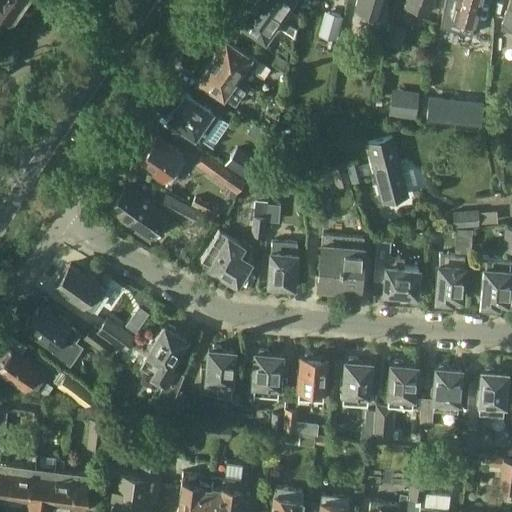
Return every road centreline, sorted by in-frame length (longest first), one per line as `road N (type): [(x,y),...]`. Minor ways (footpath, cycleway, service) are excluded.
road 1 (residential): [(511,336),(228,312),(62,220)]
road 2 (residential): [(62,220),(214,0)]
road 3 (primary): [(0,217),(143,0)]
road 4 (residential): [(69,0),(0,101)]
